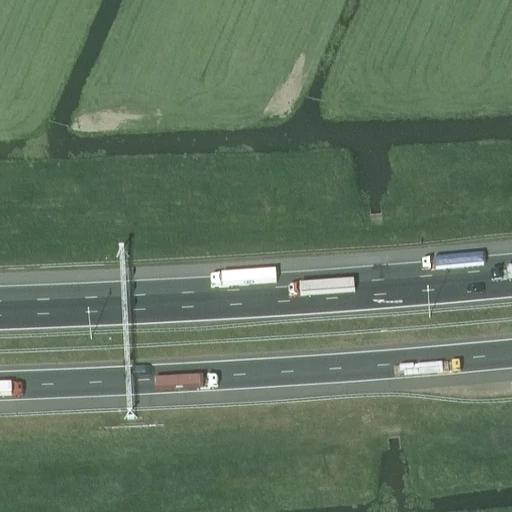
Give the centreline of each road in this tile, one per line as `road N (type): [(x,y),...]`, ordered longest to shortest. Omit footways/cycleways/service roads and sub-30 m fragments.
road 1 (motorway): [(0,386),(511,354)]
road 2 (motorway): [(511,275),(0,307)]
